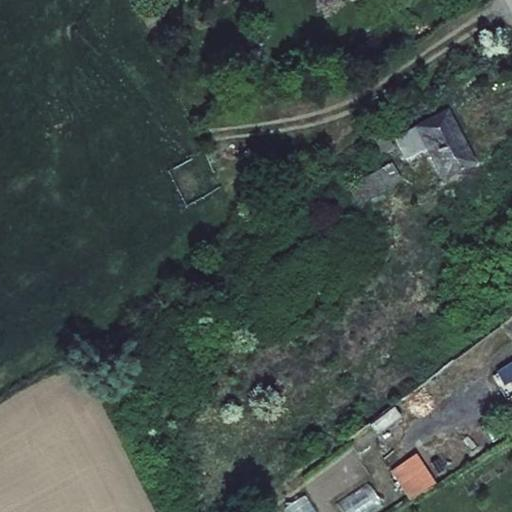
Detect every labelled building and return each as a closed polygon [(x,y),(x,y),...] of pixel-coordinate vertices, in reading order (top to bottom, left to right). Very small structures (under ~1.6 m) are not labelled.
[(448,114),(415,130),(426,152),(444,185),(478,167),(448,114)] [(394,140),(406,163),(426,152),(415,130),(394,140)] [(383,133),(366,143),(378,161),(396,150),(383,133)] [(402,183),(392,165),(349,188),(359,207),(402,183)] [(415,454),(388,471),(408,503),(436,485),(415,454)] [(353,492),(334,503),(338,511),(371,511),(378,508),(371,495),(358,502),(353,492)]
